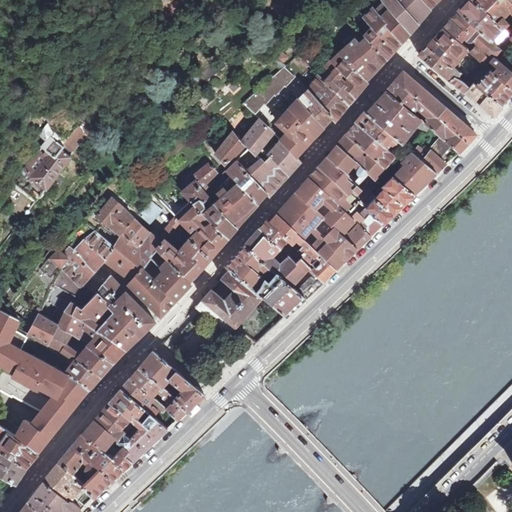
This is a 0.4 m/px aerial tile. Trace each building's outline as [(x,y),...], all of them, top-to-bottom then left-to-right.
[(411,32),(382,0),(370,0),(369,1),(370,2),(402,41),(411,32)] [(431,9),(422,0),(382,0),(411,32),(421,20),(421,21),(425,16),(431,9)] [(435,3),(438,1),(437,0),(422,0),(431,9),(431,8),(435,3)] [(502,30),(473,0),(468,0),(465,4),(459,10),(458,11),(491,41),(502,30)] [(473,0),(502,30),(508,24),(503,18),(510,11),(511,12),(511,2),(509,0),(473,0)] [(371,22),(363,30),(387,59),(397,48),(402,41),(370,2),(360,11),(371,22)] [(494,57),(500,49),(497,46),(491,41),(458,11),(455,15),(450,20),(494,57)] [(490,61),(494,57),(450,20),(446,24),(443,28),(466,50),(470,46),(474,49),(470,53),(486,66),(490,61)] [(328,25),(320,33),(325,38),(333,30),(328,25)] [(361,28),(339,52),(367,80),(381,65),(387,59),(363,30),(361,28)] [(466,50),(443,28),(436,35),(427,45),(464,75),(469,79),(474,74),(461,62),(460,64),(457,62),(466,50)] [(502,40),(507,35),(502,30),(491,41),(497,46),(502,40)] [(464,75),(427,45),(419,54),(443,75),(465,93),(470,87),(463,80),(457,76),(459,73),(462,77),(464,75)] [(368,81),(367,80),(339,52),(325,65),(318,75),(349,105),(354,98),(361,90),(368,81)] [(297,54),(286,66),(290,71),(303,60),(297,54)] [(511,71),(509,70),(494,57),(490,61),(497,67),(493,72),(511,88),(511,71)] [(254,116),(272,132),(274,134),(277,131),(274,127),(283,115),(278,110),(293,93),(299,99),(308,89),(305,86),(290,71),(286,66),(242,104),(254,116)] [(505,101),(511,92),(511,88),(493,72),(491,70),(476,85),(501,105),(503,103),(505,101)] [(401,73),(396,79),(438,116),(446,107),(420,85),(403,71),(401,73)] [(318,75),(308,89),(332,117),(331,117),(334,120),(333,120),(334,121),(335,121),(345,109),(348,106),(349,105),(318,75)] [(438,116),(396,79),(390,86),(386,90),(413,113),(417,109),(419,107),(421,108),(419,110),(424,114),(425,112),(431,117),(427,121),(426,119),(423,122),(427,125),(459,152),(464,147),(467,143),(438,116)] [(503,106),(501,105),(476,85),(474,83),(470,87),(465,93),(485,109),(494,117),(503,106)] [(332,117),(308,89),(299,99),(324,126),(328,121),(331,117),(332,117)] [(423,122),(413,113),(386,90),(375,102),(375,101),(366,112),(401,142),(402,142),(411,132),(419,121),(424,129),(427,125),(423,122)] [(324,126),(299,99),(290,109),(316,135),(320,130),(324,126)] [(446,107),(438,116),(467,143),(476,134),(461,120),(446,107)] [(274,127),(277,131),(274,134),(280,140),(297,156),(306,145),(316,135),(290,109),(283,115),(274,127)] [(401,142),(366,112),(365,111),(362,115),(357,121),(375,137),(380,142),(388,148),(391,145),(392,145),(394,145),(395,148),(401,142)] [(272,132),(254,116),(250,121),(254,124),(241,140),(248,148),(236,159),(267,194),(269,196),(288,174),(301,160),(297,156),(280,140),(267,153),(272,157),(265,164),(255,154),(265,140),(272,132)] [(90,137),(96,130),(84,121),(62,144),(58,140),(61,137),(54,132),(48,124),(40,134),(46,139),(40,146),(42,148),(14,183),(37,200),(44,192),(59,172),(72,156),(71,155),(86,135),(90,137)] [(396,155),(388,148),(380,142),(378,144),(373,140),(375,137),(357,121),(353,125),(346,134),(384,167),(393,158),(396,155)] [(243,146),(232,131),(224,142),(214,154),(224,165),(243,146)] [(384,167),(346,134),(343,137),(337,144),(375,178),(384,167)] [(413,152),(416,149),(410,143),(407,147),(412,151),(413,152)] [(375,178),(337,144),(334,148),(329,155),(370,192),(380,182),(375,178)] [(437,173),(446,164),(426,146),(423,149),(419,146),(416,149),(413,152),(437,173)] [(412,151),(403,160),(399,164),(402,166),(393,175),(415,194),(426,183),(437,173),(413,152),(412,151)] [(370,192),(329,155),(325,158),(319,165),(360,203),(370,192)] [(236,159),(227,169),(231,175),(245,189),(258,203),(262,198),(267,194),(236,159)] [(195,180),(183,191),(193,202),(194,203),(206,192),(204,189),(211,179),(216,173),(207,164),(192,177),(195,180)] [(349,214),(360,203),(319,165),(315,170),(309,177),(349,214)] [(245,189),(231,175),(219,187),(234,203),(224,213),(238,227),(239,225),(248,215),(250,213),(255,207),(258,204),(258,203),(245,189)] [(406,202),(415,194),(393,175),(384,185),(385,187),(376,197),(394,214),(406,202)] [(354,220),(352,217),(349,214),(309,177),(305,181),(297,191),(335,227),(342,233),(345,230),(351,223),(354,220)] [(238,227),(224,213),(234,203),(219,187),(215,190),(209,196),(206,192),(194,203),(206,216),(227,239),(231,234),(238,227)] [(341,263),(345,259),(325,238),(326,237),(321,232),(324,228),(329,233),(335,227),(297,191),(289,200),(277,213),(304,238),(312,229),(320,237),(312,246),(336,268),(341,263)] [(128,226),(135,217),(120,203),(113,197),(104,208),(97,217),(109,225),(110,225),(118,231),(121,234),(128,226)] [(389,218),(394,214),(376,197),(366,209),(383,224),(389,218)] [(150,199),(140,213),(143,215),(142,216),(151,224),(162,210),(150,199)] [(193,202),(177,217),(182,222),(195,234),(189,239),(180,252),(167,240),(164,244),(158,238),(135,217),(128,226),(121,234),(119,237),(113,247),(105,260),(107,261),(115,268),(132,279),(142,268),(151,258),(158,251),(176,268),(190,281),(200,270),(205,264),(210,258),(210,259),(212,257),(219,248),(227,239),(206,216),(194,203),(193,202)] [(383,224),(366,209),(360,215),(357,213),(352,217),(354,220),(358,224),(370,236),(376,230),(383,224)] [(304,238),(277,213),(273,218),(270,222),(267,219),(259,228),(280,248),(288,240),(292,244),(296,239),(300,242),(304,238)] [(182,222),(177,217),(163,232),(170,237),(179,227),(182,222)] [(370,236),(358,224),(355,227),(350,233),(345,230),(342,233),(358,248),(365,241),(370,236)] [(345,259),(358,248),(342,233),(335,227),(329,233),(326,237),(325,238),(345,259)] [(309,266),(310,266),(302,257),(296,262),(280,248),(259,228),(253,235),(245,245),(270,267),(277,274),(278,273),(292,285),(309,266)] [(70,258),(61,267),(72,278),(82,287),(85,283),(96,269),(101,264),(105,260),(113,247),(95,231),(83,240),(84,240),(75,251),(71,247),(65,254),(70,258)] [(170,237),(163,232),(158,238),(164,244),(167,240),(170,237)] [(64,241),(58,249),(59,249),(65,254),(71,247),(64,241)] [(330,274),(336,268),(312,246),(307,241),(302,246),(302,249),(304,251),(302,253),(304,255),(302,257),(310,266),(309,266),(323,281),(330,274)] [(270,267),(245,245),(235,256),(226,267),(227,268),(228,267),(230,269),(256,291),(265,280),(262,277),(270,267)] [(65,254),(59,249),(51,258),(61,267),(70,258),(65,254)] [(192,282),(190,281),(176,268),(158,251),(151,258),(163,270),(184,290),(185,290),(192,282)] [(315,288),(323,281),(309,266),(292,285),(306,297),(315,288)] [(72,278),(61,267),(53,284),(75,296),(79,291),(82,287),(72,278)] [(173,302),(184,290),(163,270),(154,278),(142,268),(132,279),(128,283),(133,288),(136,290),(149,303),(151,306),(161,315),(173,302)] [(256,291),(230,269),(222,277),(235,288),(230,294),(225,300),(213,290),(212,289),(203,299),(216,310),(222,315),(235,325),(236,326),(262,296),(256,291)] [(305,297),(306,297),(292,285),(278,273),(277,274),(269,283),(265,280),(256,291),(262,296),(286,316),(287,315),(295,308),(306,298),(305,297)] [(122,347),(126,349),(135,341),(155,321),(145,310),(129,294),(118,282),(111,275),(103,284),(118,299),(111,306),(97,293),(81,308),(77,305),(71,314),(90,326),(98,330),(110,338),(122,347)] [(79,291),(75,296),(71,301),(77,305),(81,308),(97,293),(90,288),(85,283),(82,287),(79,291)] [(46,298),(38,315),(52,323),(65,330),(72,334),(82,339),(89,343),(88,345),(102,354),(114,362),(120,355),(121,354),(126,349),(122,347),(110,338),(98,330),(90,326),(71,314),(77,305),(71,301),(75,296),(53,284),(46,298)] [(103,284),(97,293),(111,306),(118,299),(103,284)] [(216,310),(203,299),(201,301),(196,306),(213,320),(229,334),(236,326),(235,325),(222,315),(216,310)] [(26,311),(23,319),(18,328),(30,333),(63,350),(69,354),(65,360),(70,364),(65,372),(80,382),(91,388),(93,386),(95,383),(101,376),(102,375),(108,368),(114,362),(102,354),(88,345),(80,354),(66,345),(72,334),(65,330),(52,323),(38,315),(37,317),(36,311),(30,308),(28,312),(26,311)] [(2,426),(39,452),(40,451),(39,449),(63,419),(69,411),(82,395),(87,393),(86,390),(87,388),(89,389),(91,388),(80,382),(65,372),(21,349),(28,337),(14,330),(19,319),(1,310),(0,311),(0,367),(1,368),(0,368),(0,391),(12,398),(13,397),(42,412),(32,424),(25,420),(21,429),(6,419),(2,426)] [(169,379),(177,370),(173,366),(156,353),(153,350),(150,355),(145,360),(140,366),(151,376),(162,386),(163,387),(164,386),(169,379)] [(151,376),(140,366),(139,367),(134,373),(131,377),(143,388),(152,396),(153,396),(157,391),(162,386),(151,376)] [(177,370),(169,379),(174,382),(182,389),(180,391),(175,397),(186,410),(189,408),(190,407),(191,406),(201,397),(205,393),(177,370)] [(125,383),(121,388),(137,402),(145,409),(150,413),(154,416),(159,410),(155,408),(157,405),(163,410),(164,411),(166,408),(166,409),(167,408),(153,396),(152,396),(143,388),(131,377),(125,383)] [(182,389),(174,382),(172,385),(180,391),(182,389)] [(163,387),(162,386),(157,391),(161,395),(167,389),(166,388),(164,386),(163,387)] [(137,402),(121,388),(119,390),(114,397),(110,400),(110,401),(126,416),(135,423),(140,427),(130,438),(123,445),(123,446),(129,451),(126,454),(132,461),(139,455),(158,438),(168,428),(156,418),(154,416),(150,413),(142,422),(137,418),(139,416),(144,411),(145,409),(137,402)] [(182,415),(186,410),(175,397),(171,394),(167,389),(161,395),(162,396),(171,404),(167,408),(166,409),(177,419),(182,415)] [(126,416),(110,401),(109,402),(105,407),(99,414),(96,418),(82,434),(99,446),(110,455),(113,457),(116,460),(124,468),(129,464),(132,461),(126,454),(129,451),(123,446),(119,450),(115,445),(118,441),(123,445),(130,438),(125,434),(135,423),(126,416)] [(156,418),(168,428),(177,419),(166,409),(166,408),(164,411),(163,410),(156,418)] [(150,413),(145,409),(144,411),(147,413),(142,418),(139,416),(137,418),(142,422),(150,413)] [(0,451),(27,467),(36,456),(39,452),(2,426),(0,425),(0,451)] [(99,446),(82,434),(73,446),(65,455),(59,461),(59,462),(72,473),(75,470),(80,463),(86,467),(86,468),(87,470),(89,473),(90,474),(92,475),(84,483),(82,485),(84,486),(95,496),(110,482),(124,468),(116,460),(113,457),(110,455),(99,446)] [(0,475),(13,483),(15,484),(24,471),(27,467),(0,451),(0,475)] [(72,473),(59,462),(51,472),(47,476),(44,480),(70,500),(84,486),(82,485),(84,483),(76,476),(72,473)] [(78,511),(79,511),(81,509),(70,500),(44,480),(40,485),(36,490),(29,499),(43,511),(59,511),(63,507),(69,511),(78,511)] [(43,511),(29,499),(22,508),(19,511),(43,511)]
